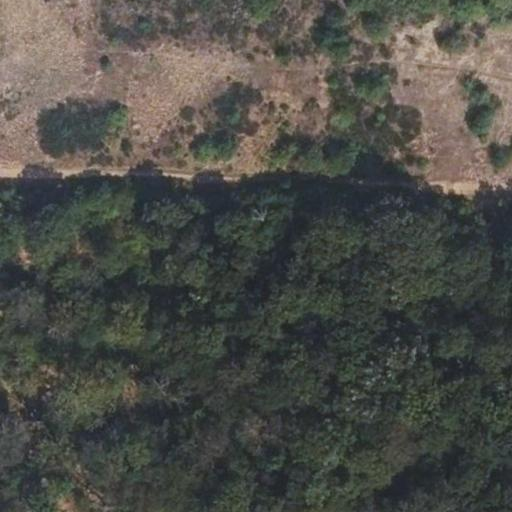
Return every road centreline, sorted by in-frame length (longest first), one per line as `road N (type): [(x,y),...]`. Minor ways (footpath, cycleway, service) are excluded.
road 1 (track): [(0,182),(511,200)]
road 2 (track): [(0,408),(126,511)]
